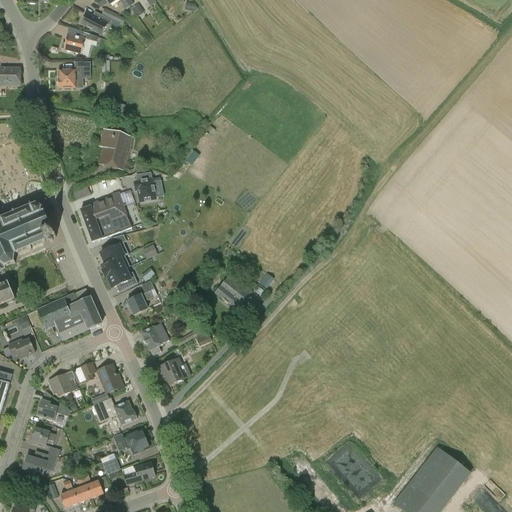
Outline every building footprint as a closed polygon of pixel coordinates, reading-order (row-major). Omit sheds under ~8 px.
[(119,0),(126,10),(130,7),(124,0),(97,0),(96,1),(101,8),(108,3),(109,6),(117,0),(119,0)] [(184,11),(193,12),(198,9),(195,5),(186,3),(184,11)] [(138,5),(132,9),(136,16),(142,11),(138,5)] [(105,10),(102,15),(115,22),(118,17),(105,10)] [(99,15),(97,20),(86,14),(83,19),(82,19),(80,23),(81,23),(81,25),(97,33),(102,36),(107,26),(109,27),(112,22),(99,15)] [(64,51),(82,55),(86,40),(97,43),(98,38),(81,32),(79,38),(68,35),(66,44),(64,43),(62,44),(61,48),(62,49),(64,50),(64,51)] [(57,86),(58,89),(83,88),(83,78),(90,78),(90,64),(75,64),(75,71),(58,71),(59,81),(57,83),(57,86)] [(0,68),(0,87),(21,87),(21,68),(0,68)] [(134,139),(104,131),(100,147),(104,149),(100,165),(125,172),(134,139)] [(156,200),(151,173),(143,175),(144,182),(135,183),(136,191),(138,191),(140,203),(156,200)] [(73,194),(76,201),(81,199),(78,192),(73,194)] [(92,209),(91,207),(80,211),(92,243),(98,241),(132,229),(130,224),(129,224),(126,217),(127,217),(119,195),(104,201),(104,203),(95,207),(92,209)] [(0,304),(5,302),(12,300),(14,299),(7,283),(4,284),(2,280),(0,281),(0,270),(4,268),(5,266),(12,263),(14,265),(15,263),(14,262),(15,255),(28,249),(29,251),(31,251),(31,248),(42,243),(43,242),(46,243),(46,241),(48,240),(49,242),(51,242),(52,242),(53,240),(52,239),(54,238),(56,238),(56,237),(55,236),(51,228),(52,227),(51,226),(50,228),(44,212),(44,211),(43,211),(42,212),(41,213),(41,210),(43,209),(42,207),(37,205),(37,203),(36,203),(35,205),(32,206),(31,204),(30,204),(29,202),(5,212),(4,208),(0,209),(0,304)] [(102,266),(102,267),(128,255),(123,244),(126,242),(124,236),(111,240),(115,247),(100,254),(106,265),(102,266)] [(157,255),(153,246),(143,251),(146,260),(157,255)] [(129,255),(128,255),(102,267),(104,271),(102,271),(105,278),(130,267),(125,257),(129,255)] [(130,268),(130,267),(105,278),(106,279),(107,278),(112,289),(123,284),(126,290),(138,285),(133,274),(128,276),(126,270),(130,268)] [(267,273),(260,283),(267,288),(274,279),(267,273)] [(148,274),(143,278),(146,283),(152,279),(148,274)] [(252,292),(230,275),(215,294),(237,311),(252,292)] [(147,310),(143,303),(157,296),(151,282),(142,287),(145,294),(127,302),(130,309),(129,310),(131,315),(132,314),(133,316),(147,310)] [(83,291),(37,311),(43,324),(31,329),(34,337),(46,332),(48,336),(54,334),(51,328),(55,327),(59,334),(57,335),(60,341),(62,340),(62,342),(88,331),(89,330),(99,326),(101,322),(91,299),(87,300),(83,291)] [(17,321),(21,328),(28,324),(25,317),(17,321)] [(145,340),(144,341),(147,345),(153,357),(172,347),(161,325),(142,334),(145,340)] [(198,337),(195,332),(176,343),(179,348),(198,337)] [(207,333),(199,337),(199,338),(196,339),(200,348),(212,342),(207,333)] [(22,340),(8,346),(12,357),(18,355),(20,360),(35,354),(29,340),(23,343),(22,340)] [(164,374),(170,387),(184,381),(179,369),(183,368),(179,359),(158,369),(161,375),(164,374)] [(92,375),(96,374),(91,364),(74,371),(80,384),(86,381),(87,383),(94,380),(92,375)] [(119,378),(118,379),(112,366),(97,372),(107,395),(123,388),(119,378)] [(6,398),(5,398),(12,376),(0,372),(0,416),(2,410),(5,399),(6,398)] [(58,398),(78,389),(74,379),(75,379),(72,372),(49,382),(54,395),(57,394),(58,398)] [(43,399),(50,401),(52,398),(45,393),(43,399)] [(132,412),(128,402),(115,408),(111,399),(93,406),(100,423),(117,416),(121,426),(137,420),(133,411),(132,412)] [(51,404),(41,402),(37,417),(42,418),(41,419),(44,420),(44,419),(52,421),(56,409),(50,407),(51,404)] [(71,412),(61,405),(58,414),(69,417),(71,412)] [(54,443),(56,436),(35,430),(31,443),(46,447),(47,441),(54,443)] [(123,439),(121,435),(114,438),(119,451),(126,448),(127,450),(130,449),(133,456),(149,450),(141,431),(123,439)] [(50,448),(48,457),(57,459),(58,459),(61,451),(50,448)] [(395,505),(403,511),(440,511),(470,474),(438,449),(395,505)] [(100,460),(106,475),(120,469),(114,455),(100,460)] [(57,459),(48,457),(46,463),(27,458),(23,471),(43,476),(44,471),(54,473),(57,459)] [(132,471),(123,474),(126,487),(138,483),(139,484),(147,481),(147,480),(155,478),(153,471),(153,470),(153,467),(151,466),(151,464),(134,469),(135,473),(133,474),(132,471)] [(72,487),(70,482),(64,484),(66,490),(72,487)] [(99,483),(86,487),(91,500),(103,495),(99,483)] [(59,498),(55,487),(48,489),(52,500),(59,498)] [(91,500),(86,487),(74,492),(78,504),(91,500)] [(65,509),(78,504),(74,492),(60,496),(65,509)]
